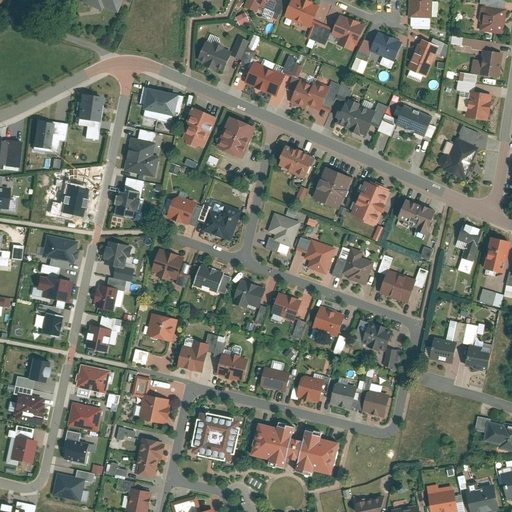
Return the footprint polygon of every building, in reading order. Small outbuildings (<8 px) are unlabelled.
[(79,0),(79,2),(101,12),(103,8),(118,14),(123,0),(79,0)] [(248,0),(246,6),(260,11),(263,4),(275,10),(279,0),(248,0)] [(311,0),(293,0),(287,16),(314,26),(309,38),(328,45),(335,26),(318,20),(324,5),(311,0)] [(435,0),(411,0),(411,17),(435,18),(435,0)] [(482,29),(505,34),(510,8),(488,4),(483,7),(482,19),(483,23),(482,29)] [(247,12),(237,17),(241,25),(251,20),(247,12)] [(343,13),(334,33),(342,37),(340,43),(356,50),(358,45),(360,45),(369,24),(343,13)] [(405,40),(381,31),(373,50),(397,60),(405,40)] [(235,50),(234,54),(244,58),(251,39),(241,35),(235,50)] [(235,50),(210,39),(200,60),(226,71),(234,54),(235,50)] [(420,42),(409,68),(429,76),(439,51),(420,42)] [(506,53),(485,49),(483,59),(476,57),(473,71),(502,76),(506,53)] [(293,75),(298,63),(300,58),(292,55),(285,71),(289,73),(293,75)] [(285,71),(256,59),(246,82),(280,96),(289,73),(285,71)] [(293,75),(300,78),(305,66),(298,63),(293,75)] [(311,105),(322,110),(332,86),(317,80),(316,83),(303,78),(292,102),(309,109),(311,105)] [(182,96),(150,89),(145,112),(177,119),(182,96)] [(471,90),(467,116),(491,120),(495,93),(471,90)] [(107,95),(85,92),(82,117),(104,120),(107,95)] [(340,124),(369,135),(378,110),(350,99),(347,108),(344,106),(340,116),(343,117),(340,124)] [(398,123),(428,136),(436,117),(407,104),(398,123)] [(218,113),(194,106),(183,140),(208,147),(218,113)] [(257,123),(232,114),(221,147),(246,155),(257,123)] [(40,119),(35,148),(53,151),(58,122),(40,119)] [(159,137),(128,131),(119,172),(151,178),(159,137)] [(0,163),(22,166),(26,141),(11,139),(11,140),(7,140),(7,137),(0,136),(0,163)] [(482,146),(460,136),(452,153),(450,152),(444,155),(442,160),(444,167),(446,168),(445,169),(468,179),(482,146)] [(320,156),(291,143),(281,166),(310,179),(320,156)] [(342,209),(344,205),(356,176),(330,165),(316,198),(342,209)] [(369,179),(354,213),(381,224),(396,190),(369,179)] [(144,190),(122,184),(114,215),(136,220),(144,190)] [(0,207),(11,209),(14,187),(0,185),(0,207)] [(310,188),(303,185),(297,200),(304,203),(310,188)] [(91,192),(67,186),(61,213),(85,219),(91,192)] [(409,194),(399,217),(414,224),(416,219),(424,223),(422,229),(431,234),(442,209),(409,194)] [(197,203),(172,195),(165,216),(190,224),(197,203)] [(224,213),(213,209),(206,229),(234,239),(245,209),(227,203),(224,213)] [(342,209),(339,215),(345,217),(348,207),(344,205),(342,209)] [(303,221),(277,212),(271,231),(278,234),(276,239),(294,246),(303,221)] [(309,224),(317,226),(319,220),(311,217),(309,224)] [(487,228),(465,221),(459,239),(471,243),(466,257),(477,261),(487,228)] [(387,228),(380,225),(374,238),(381,241),(387,228)] [(48,265),(67,269),(68,262),(72,263),(74,251),(76,252),(78,240),(45,233),(41,257),(50,259),(48,265)] [(353,234),(351,240),(357,242),(360,236),(353,234)] [(511,247),(511,241),(492,237),(484,268),(506,274),(511,247)] [(307,252),(310,241),(300,238),(297,249),(307,252)] [(128,245),(109,240),(103,265),(122,270),(128,245)] [(325,276),(334,249),(310,241),(307,252),(305,258),(315,261),(312,271),(325,276)] [(186,258),(154,246),(146,267),(179,279),(186,258)] [(365,250),(354,246),(344,274),(350,276),(350,278),(368,284),(376,261),(363,257),(365,250)] [(425,246),(421,257),(429,260),(433,250),(425,246)] [(227,272),(202,264),(195,285),(220,293),(227,272)] [(41,265),(40,271),(48,274),(50,268),(41,265)] [(420,279),(391,268),(382,291),(411,302),(420,279)] [(73,278),(50,272),(43,300),(67,305),(73,278)] [(270,288),(244,278),(235,302),(249,307),(251,303),(262,308),(270,288)] [(120,285),(99,281),(94,308),(114,313),(120,285)] [(483,288),(479,301),(500,308),(504,295),(483,288)] [(306,300),(282,291),(274,312),(298,321),(306,300)] [(0,306),(8,308),(9,298),(0,296),(0,306)] [(348,314),(323,305),(315,327),(341,336),(348,314)] [(66,312),(43,306),(36,333),(60,339),(66,312)] [(175,317),(150,312),(146,335),(170,340),(175,317)] [(396,329),(373,321),(365,342),(388,350),(396,329)] [(114,327),(92,322),(86,349),(107,354),(114,327)] [(460,340),(436,336),(432,359),(456,363),(460,340)] [(205,371),(212,344),(196,339),(194,347),(186,344),(180,365),(205,371)] [(496,348),(472,343),(468,365),(492,369),(496,348)] [(404,349),(390,347),(386,366),(401,369),(404,349)] [(292,348),(286,354),(291,359),(297,353),(292,348)] [(132,362),(147,366),(150,352),(135,349),(132,362)] [(246,380),(251,357),(224,351),(219,374),(246,380)] [(48,382),(53,361),(35,357),(30,378),(48,382)] [(109,371),(81,364),(76,385),(103,392),(109,371)] [(290,391),(294,371),(265,365),(261,386),(290,391)] [(299,396),(322,401),(328,379),(304,373),(299,396)] [(172,398),(151,394),(154,378),(138,375),(135,395),(145,397),(141,418),(167,423),(168,417),(172,417),(174,407),(171,406),(172,398)] [(354,408),(360,385),(338,380),(333,403),(354,408)] [(389,417),(395,394),(372,388),(366,411),(389,417)] [(51,398),(21,391),(16,414),(19,415),(17,420),(45,426),(51,398)] [(106,408),(117,410),(120,396),(109,393),(106,408)] [(101,409),(74,403),(69,424),(96,429),(101,409)] [(204,411),(196,451),(237,460),(245,419),(204,411)] [(502,447),(511,449),(511,421),(507,421),(507,423),(491,419),(486,440),(503,445),(502,447)] [(261,420),(254,454),(273,459),(272,463),(289,467),(291,456),(301,459),(298,469),(317,473),(318,469),(335,473),(343,441),(325,437),(326,431),(308,427),(306,438),(298,436),(301,425),(281,420),(280,425),(261,420)] [(117,438),(123,439),(124,436),(135,438),(136,430),(119,427),(117,438)] [(38,438),(18,433),(11,458),(32,464),(38,438)] [(165,443),(165,441),(144,437),(137,472),(158,476),(161,459),(165,459),(168,443),(165,443)] [(92,443),(70,438),(66,458),(88,463),(92,443)] [(126,478),(127,470),(118,468),(119,463),(112,462),(109,475),(126,478)] [(93,482),(95,473),(76,470),(75,476),(56,473),(52,496),(82,501),(85,481),(93,482)] [(127,489),(128,480),(118,479),(117,489),(127,489)] [(478,480),(467,482),(473,511),(483,511),(499,509),(495,484),(480,487),(478,480)] [(430,494),(433,511),(457,511),(453,486),(440,489),(441,492),(430,494)] [(133,511),(150,511),(155,491),(133,487),(129,511),(133,511)] [(217,511),(216,507),(205,511),(200,494),(174,502),(176,511),(217,511)] [(385,511),(388,507),(386,494),(359,499),(362,511),(361,511),(385,511)] [(0,511),(27,511),(28,508),(0,502),(0,511)]
